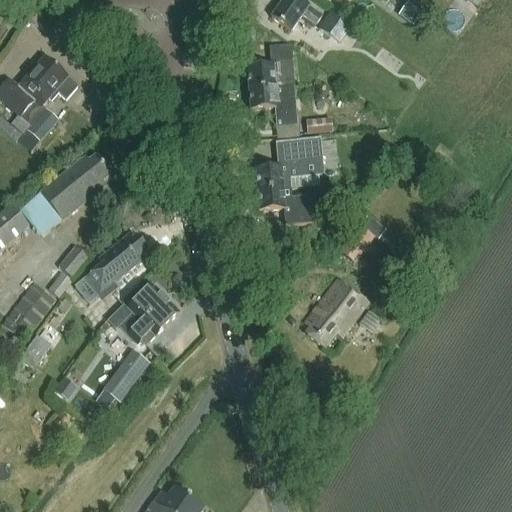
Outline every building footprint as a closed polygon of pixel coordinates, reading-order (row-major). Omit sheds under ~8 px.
[(284,0),(270,21),(291,36),(302,20),(315,29),(322,18),(295,0),(284,0)] [(419,13),(410,6),(401,19),(410,26),(419,13)] [(331,14),(318,32),(339,47),(352,28),(331,14)] [(291,49),(287,49),(269,51),(270,70),(245,72),(246,96),(293,92),(292,80),(293,80),(291,49)] [(42,109),(49,101),(53,104),(59,97),(66,103),(77,90),(44,61),(18,90),(9,82),(0,92),(0,105),(19,122),(34,105),(33,106),(40,112),(42,109)] [(293,92),(246,96),(248,115),(273,113),(274,132),(294,130),(292,99),(293,99),(293,92)] [(41,113),(33,106),(19,123),(17,121),(11,128),(25,139),(19,146),(30,155),(39,144),(41,146),(59,124),(42,111),(41,113)] [(331,122),(306,124),(307,138),(332,136),(331,122)] [(299,131),(274,133),(275,145),(300,143),(299,131)] [(255,193),(291,191),(290,183),(301,181),(320,180),(317,143),(318,143),(318,142),(273,146),(273,147),(275,147),(277,171),(253,173),(255,193)] [(103,185),(111,178),(94,158),(87,164),(83,160),(39,195),(40,197),(19,214),(41,241),(61,224),(62,225),(106,188),(103,185)] [(291,201),(291,191),(255,193),(256,216),(282,214),(283,231),(316,228),(314,199),(291,201)] [(0,217),(0,255),(29,229),(10,208),(0,217)] [(385,232),(368,220),(361,229),(378,242),(385,232)] [(339,255),(354,266),(374,240),(358,229),(339,255)] [(140,260),(148,254),(135,238),(131,242),(128,238),(97,263),(97,264),(101,268),(74,290),(89,308),(97,302),(101,306),(119,291),(116,287),(144,265),(140,260)] [(88,261),(74,250),(57,271),(71,282),(88,261)] [(71,285),(61,276),(47,293),(58,302),(71,285)] [(340,340),(366,304),(338,283),(305,327),(310,331),(306,337),(323,350),(334,336),(340,340)] [(19,303),(0,327),(24,345),(55,304),(33,286),(19,303)] [(117,331),(129,342),(136,350),(141,345),(146,349),(179,315),(152,288),(126,313),(130,318),(117,331)] [(36,339),(19,363),(33,373),(50,349),(36,339)] [(133,354),(103,394),(120,407),(150,367),(133,354)] [(67,403),(76,390),(64,382),(56,395),(67,403)] [(203,511),(204,511),(174,490),(168,499),(162,495),(153,507),(153,506),(148,511),(203,511)]
